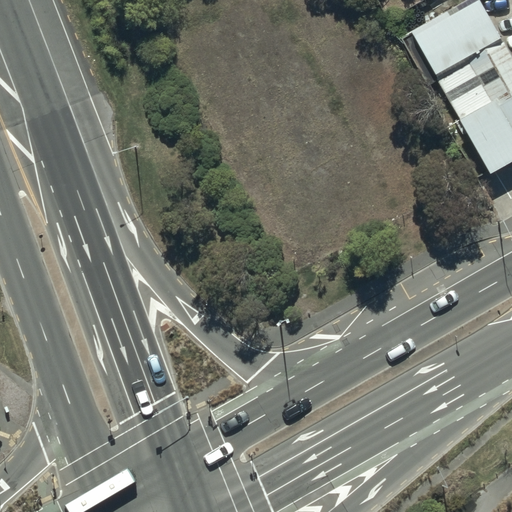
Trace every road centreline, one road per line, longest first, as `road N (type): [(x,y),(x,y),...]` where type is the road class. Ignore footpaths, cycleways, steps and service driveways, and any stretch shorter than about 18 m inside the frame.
road 1 (trunk): [(63,182),(130,238),(238,355),(343,371)]
road 2 (trunk): [(63,182),(178,467)]
road 3 (primary): [(451,387),(240,511)]
road 4 (primary): [(343,371),(511,276)]
road 5 (primary): [(178,467),(343,371)]
road 6 (trunk): [(64,392),(0,215)]
road 7 (trunk): [(451,387),(404,464),(348,511)]
